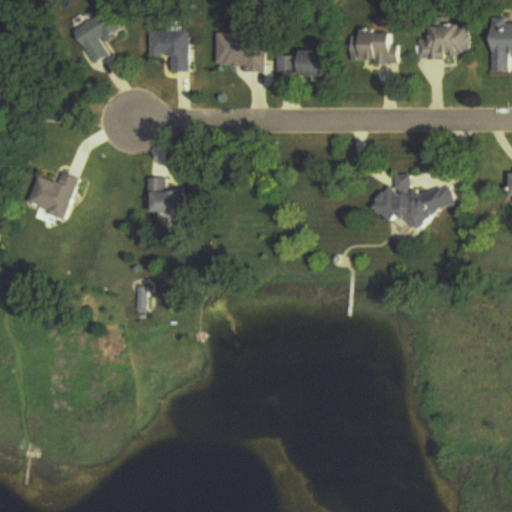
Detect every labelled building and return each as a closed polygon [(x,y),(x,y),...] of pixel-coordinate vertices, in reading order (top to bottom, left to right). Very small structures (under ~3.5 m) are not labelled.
[(79,32),(100,67),(115,57),(108,45),(127,34),(113,11),(79,32)] [(511,22),(499,22),(497,74),(511,74),(511,22)] [(475,60),(476,26),(435,25),(434,41),(423,41),(423,59),(475,60)] [(175,58),(175,74),(192,74),(192,32),(153,32),(153,58),(175,58)] [(365,66),(401,66),(401,33),(365,33),(365,66)] [(268,70),(268,34),(220,34),(219,69),(268,70)] [(0,70),(12,66),(3,43),(0,44),(0,70)] [(332,53),(280,51),(279,75),(331,77),(332,53)] [(73,220),(86,180),(69,175),(65,185),(44,179),(35,208),(73,220)] [(381,224),(441,221),(441,209),(458,208),(458,191),(418,193),(418,177),(402,177),(403,191),(380,192),(381,224)] [(194,216),(195,192),(170,192),(171,180),(154,180),(153,214),(194,216)]
